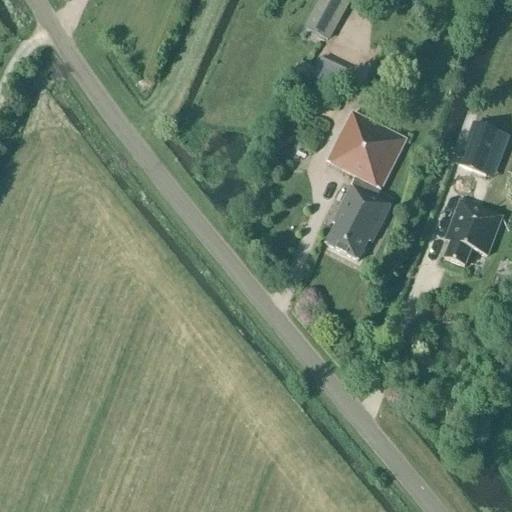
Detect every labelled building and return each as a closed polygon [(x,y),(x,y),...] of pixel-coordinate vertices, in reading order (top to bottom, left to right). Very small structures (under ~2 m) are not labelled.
[(338,25),(351,5),(343,0),(328,0),(319,13),(338,25)] [(338,59),(347,44),(318,26),(309,40),(338,59)] [(320,57),(315,69),(297,63),(293,74),(339,91),(347,68),(320,57)] [(376,200),(406,143),(352,116),(327,165),(355,180),(350,191),(350,190),(335,218),(336,218),(332,225),(336,227),(325,248),(358,264),(368,244),(371,246),(390,209),(380,204),(380,202),(376,200)] [(501,136),(473,126),(457,168),(485,178),(501,136)] [(486,259),(501,220),(460,204),(445,243),(451,246),(445,263),(464,270),(471,253),(486,259)] [(384,257),(387,251),(379,247),(375,253),(384,257)]
